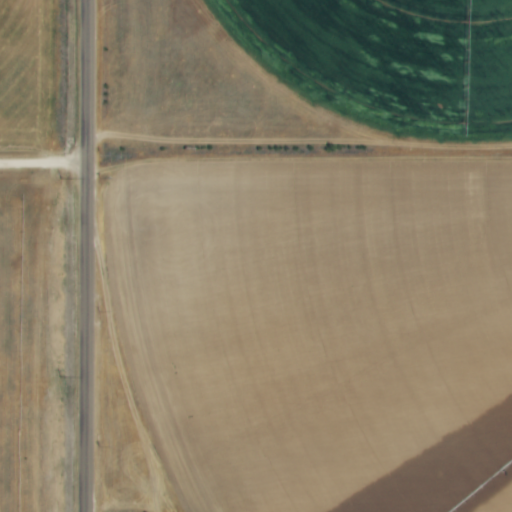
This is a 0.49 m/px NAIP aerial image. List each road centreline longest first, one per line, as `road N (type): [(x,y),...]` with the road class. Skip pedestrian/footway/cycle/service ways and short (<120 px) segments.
road 1 (residential): [(86,511),(88,0)]
road 2 (track): [(89,137),(511,144)]
